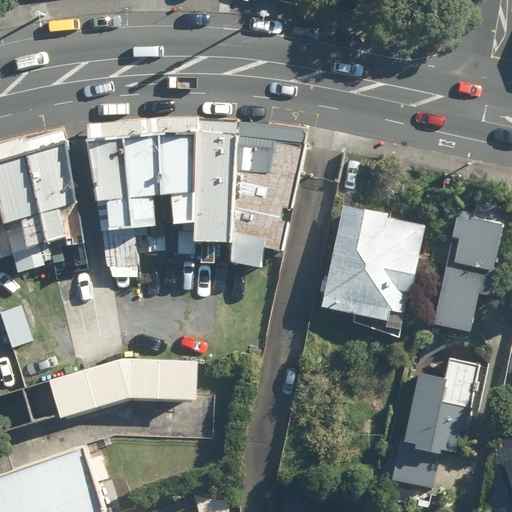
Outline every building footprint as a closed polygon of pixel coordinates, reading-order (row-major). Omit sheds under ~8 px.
[(194,221),(197,131),(157,133),(159,196),(170,196),(173,224),(194,221)] [(230,242),(237,133),(197,131),(194,221),(192,241),(230,242)] [(157,133),(123,137),(132,228),(156,226),(154,198),(159,196),(157,133)] [(237,133),(230,242),(229,262),(262,267),(265,248),(283,251),(305,144),(237,133)] [(132,228),(123,137),(86,140),(95,201),(98,201),(102,232),(132,228)] [(67,140),(32,148),(55,238),(81,233),(67,140)] [(32,148),(0,157),(0,180),(18,249),(23,268),(60,258),(55,238),(32,148)] [(0,253),(18,249),(0,180),(0,253)] [(510,228),(511,216),(511,207),(475,200),(471,220),(448,215),(425,326),(464,334),(472,299),(484,302),(489,277),(500,226),(510,228)] [(341,207),(314,309),(380,326),(382,316),(397,319),(420,227),(341,207)] [(31,343),(20,307),(0,312),(0,329),(7,350),(31,343)] [(203,351),(135,349),(56,372),(67,407),(124,390),(202,393),(203,351)] [(448,378),(425,373),(399,480),(440,490),(449,453),(463,456),(485,367),(453,359),(448,378)] [(0,472),(0,511),(105,511),(110,511),(87,441),(0,472)] [(511,511),(511,453),(493,458),(507,511),(511,511)]
